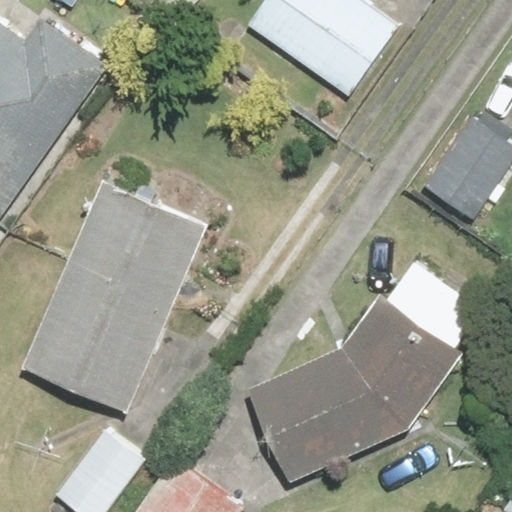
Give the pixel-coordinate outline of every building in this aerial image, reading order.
[(375,0),(269,0),(256,19),(359,93),(409,24),(375,0)] [(0,208),(8,214),(123,62),(52,9),(33,34),(0,9),(0,208)] [(511,161),(511,135),(476,109),(422,184),(470,219),(511,161)] [(222,221),(111,175),(32,362),(143,409),(222,221)] [(474,341),(389,286),(352,343),(258,381),(297,475),(422,424),(474,341)] [(115,511),(156,456),(105,420),(53,494),(77,511),(115,511)] [(240,511),(248,501),(177,453),(136,511),(240,511)]
